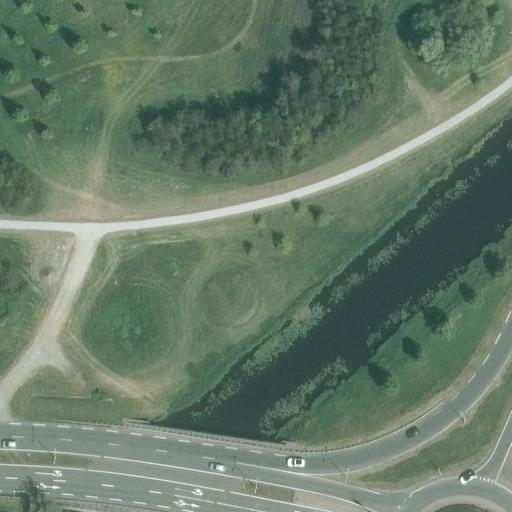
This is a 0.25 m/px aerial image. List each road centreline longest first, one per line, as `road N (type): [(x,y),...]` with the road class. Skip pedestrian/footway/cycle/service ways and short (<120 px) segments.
road 1 (secondary): [(511,331),(471,394),(406,444),(335,466),(257,468)]
road 2 (secondary): [(257,468),(112,445),(0,439)]
road 3 (secondary): [(0,480),(256,511)]
road 4 (secondary): [(411,509),(257,468)]
